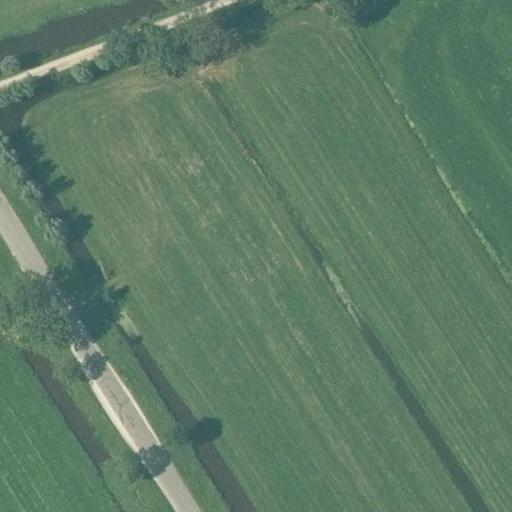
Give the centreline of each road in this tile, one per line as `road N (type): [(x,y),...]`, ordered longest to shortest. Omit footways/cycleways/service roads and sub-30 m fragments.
road 1 (unclassified): [(185,511),(0,221)]
road 2 (track): [(0,87),(235,0)]
